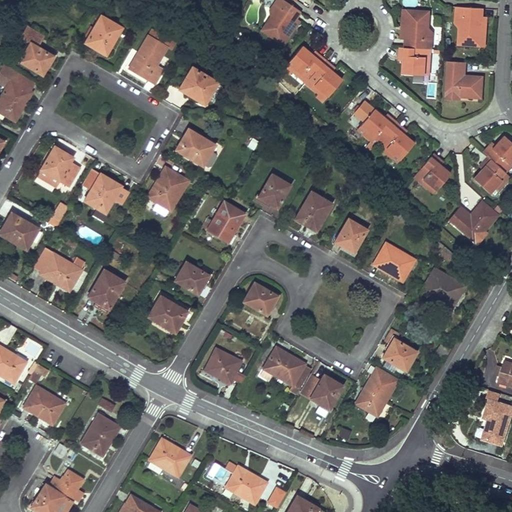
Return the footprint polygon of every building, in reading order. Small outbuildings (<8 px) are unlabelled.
[(296,18),(300,11),(284,1),(280,7),(273,3),(268,10),(270,17),(260,30),(283,45),(293,31),(289,28),(296,18)] [(485,46),(486,28),(482,28),(482,16),(483,8),(463,7),(463,15),(455,14),(455,23),(459,27),(458,44),(485,46)] [(432,41),(432,32),(428,27),(429,11),(402,9),(401,26),(406,27),(405,39),(404,47),(423,48),(424,48),(424,40),(432,41)] [(121,27),(100,15),(84,42),(92,47),(94,45),(106,52),(121,27)] [(296,18),(289,28),(293,31),(299,20),(296,18)] [(29,43),(18,61),(41,75),(46,68),(38,63),(45,52),(37,47),(43,36),(26,26),(19,37),(29,43)] [(151,28),(147,35),(152,38),(155,31),(151,28)] [(152,38),(147,35),(137,52),(139,54),(136,59),(134,58),(128,68),(154,83),(162,69),(155,65),(166,46),(170,39),(155,31),(152,38)] [(174,42),(170,39),(166,46),(171,49),(174,42)] [(431,49),(432,41),(424,40),(424,48),(430,49),(431,49)] [(92,47),(105,55),(106,52),(94,45),(92,47)] [(324,59),(317,54),(314,57),(311,54),(301,46),(287,62),(294,68),(291,72),(304,83),(324,59)] [(429,66),(430,57),(422,56),(423,48),(404,47),(403,60),(402,73),(424,75),(425,66),(429,66)] [(424,48),(423,48),(422,56),(430,57),(430,49),(424,48)] [(53,56),(45,52),(38,63),(46,68),(53,56)] [(327,96),(341,80),(331,71),(328,68),(330,65),(324,59),(304,83),(318,94),(320,90),(327,96)] [(447,61),(446,92),(460,93),(460,97),(481,98),(483,76),(465,75),(460,75),(460,70),(465,71),(465,62),(447,61)] [(291,72),(294,68),(287,62),(282,68),(289,74),(291,72)] [(29,91),(13,81),(18,73),(3,64),(2,65),(0,63),(0,84),(5,88),(0,96),(0,112),(4,115),(12,119),(18,108),(21,110),(31,92),(29,91)] [(217,82),(191,67),(178,89),(186,93),(188,89),(198,95),(196,99),(204,104),(207,99),(216,83),(217,82)] [(29,91),(34,82),(18,73),(13,81),(29,91)] [(428,98),(436,98),(437,83),(429,82),(428,98)] [(222,87),(216,83),(207,99),(213,102),(222,87)] [(188,89),(186,93),(196,99),(198,95),(188,89)] [(320,90),(318,94),(316,96),(322,102),(327,96),(320,90)] [(460,97),(460,93),(446,92),(445,99),(459,100),(460,97)] [(18,108),(12,119),(14,121),(21,110),(18,108)] [(383,117),(373,109),(359,126),(366,131),(363,135),(370,141),(375,135),(381,140),(393,126),(383,117)] [(356,128),(361,120),(352,114),(347,122),(356,128)] [(383,117),(393,126),(396,122),(386,114),(383,117)] [(393,126),(403,134),(406,131),(396,122),(393,126)] [(366,131),(359,126),(356,129),(363,135),(366,131)] [(399,159),(413,142),(403,134),(393,126),(381,140),(387,145),(383,151),(390,157),(393,154),(399,159)] [(187,128),(182,137),(185,138),(177,151),(202,166),(214,145),(187,128)] [(381,140),(375,135),(370,141),(376,146),(381,140)] [(511,143),(503,135),(494,145),(485,155),(487,156),(490,159),(499,167),(504,161),(507,164),(511,157),(511,143)] [(182,137),(174,150),(177,151),(185,138),(182,137)] [(254,149),(258,140),(251,137),(247,146),(254,149)] [(383,151),(387,145),(381,140),(376,146),(383,151)] [(485,155),(494,145),(491,142),(482,152),(485,155)] [(53,146),(39,169),(36,175),(55,186),(59,180),(68,186),(79,167),(69,162),(72,157),(53,146)] [(430,156),(440,165),(443,162),(433,153),(430,156)] [(397,163),(399,159),(393,154),(390,157),(397,163)] [(436,190),(450,173),(440,165),(430,156),(418,171),(424,176),(419,182),(426,188),(429,184),(436,190)] [(490,159),(487,156),(478,166),(481,169),(490,159)] [(499,167),(504,172),(511,164),(511,157),(507,164),(504,161),(499,167)] [(498,178),(504,172),(499,167),(490,159),(481,169),(472,178),(488,193),(494,186),(501,180),(498,178)] [(152,187),(146,197),(155,202),(167,209),(170,211),(188,180),(164,167),(155,181),(158,183),(155,189),(152,187)] [(99,174),(91,169),(82,184),(90,189),(84,201),(96,208),(92,215),(101,220),(113,200),(120,204),(127,191),(120,187),(121,186),(112,181),(111,183),(98,176),(99,174)] [(419,182),(424,176),(418,171),(413,176),(419,182)] [(504,172),(498,178),(501,180),(494,186),(497,189),(509,177),(504,172)] [(112,181),(100,173),(99,174),(98,176),(111,183),(112,181)] [(271,174),(262,190),(273,196),(269,204),(276,208),(289,185),(271,174)] [(436,190),(429,184),(426,188),(433,193),(436,190)] [(273,196),(262,190),(257,197),(269,204),(273,196)] [(310,191),(295,216),(308,223),(307,226),(315,231),(331,203),(310,191)] [(223,201),(211,220),(207,217),(201,227),(206,230),(224,240),(229,232),(230,229),(234,231),(244,213),(223,201)] [(498,215),(481,201),(470,215),(468,216),(465,213),(466,212),(459,206),(448,220),(472,240),(481,229),(484,231),(498,215)] [(155,202),(151,208),(163,215),(167,209),(155,202)] [(393,213),(400,220),(404,214),(397,208),(393,213)] [(59,222),(64,213),(57,209),(52,218),(59,222)] [(10,212),(5,221),(13,225),(6,238),(25,249),(37,228),(10,212)] [(308,223),(295,216),(294,218),(307,226),(308,223)] [(52,218),(49,223),(56,227),(59,222),(52,218)] [(347,219),(334,242),(341,246),(345,238),(357,245),(366,229),(347,219)] [(5,221),(0,229),(0,234),(6,238),(13,225),(5,221)] [(484,231),(481,229),(472,240),(477,245),(486,234),(484,231)] [(229,232),(224,240),(230,244),(235,235),(232,234),(229,232)] [(341,246),(353,252),(357,245),(345,238),(341,246)] [(440,252),(444,246),(438,241),(434,247),(440,252)] [(385,243),(372,264),(390,275),(392,272),(403,278),(414,260),(385,243)] [(453,254),(444,246),(440,252),(438,255),(449,260),(453,254)] [(72,264),(52,253),(44,248),(33,266),(41,271),(40,274),(58,285),(59,282),(70,288),(81,270),(80,269),(84,263),(76,258),(72,264)] [(111,250),(108,255),(117,260),(120,255),(111,250)] [(200,271),(185,262),(174,280),(197,294),(201,287),(193,282),(200,271)] [(434,268),(420,292),(451,310),(464,286),(434,268)] [(124,282),(103,269),(87,297),(95,301),(108,309),(124,282)] [(201,287),(208,275),(200,271),(193,282),(201,287)] [(390,275),(401,281),(403,278),(392,272),(390,275)] [(58,285),(69,291),(70,288),(59,282),(58,285)] [(253,282),(242,301),(265,314),(270,307),(262,303),(269,291),(253,282)] [(276,295),(269,291),(262,303),(270,307),(276,295)] [(159,295),(147,316),(174,332),(179,324),(176,322),(184,310),(159,295)] [(106,313),(108,309),(95,301),(92,306),(106,313)] [(186,311),(184,310),(176,322),(179,324),(186,311)] [(220,329),(218,333),(234,341),(235,337),(220,329)] [(389,344),(386,350),(393,354),(400,342),(395,339),(393,338),(389,344)] [(386,350),(382,357),(405,370),(416,351),(400,342),(393,354),(386,350)] [(440,344),(434,354),(442,358),(447,348),(440,344)] [(0,375),(13,383),(24,364),(13,358),(15,355),(0,346),(0,375)] [(286,353),(275,347),(274,349),(285,356),(286,353)] [(215,348),(204,370),(212,374),(213,372),(230,380),(240,361),(215,348)] [(450,350),(447,348),(442,358),(444,360),(450,350)] [(263,368),(292,385),(292,384),(299,388),(310,368),(304,364),(304,363),(286,353),(285,356),(274,349),(263,368)] [(26,362),(15,355),(13,358),(24,364),(26,362)] [(511,362),(504,360),(502,366),(499,376),(497,381),(511,385),(511,362)] [(37,364),(38,363),(35,361),(28,373),(30,375),(33,370),(37,364)] [(37,364),(33,370),(40,374),(44,377),(48,370),(37,364)] [(375,368),(361,392),(364,394),(358,405),(376,416),(397,380),(375,368)] [(30,375),(29,376),(36,380),(40,374),(33,370),(30,375)] [(213,372),(212,374),(229,383),(230,380),(213,372)] [(323,375),(309,398),(317,402),(321,394),(332,401),(342,386),(323,375)] [(299,388),(292,384),(292,385),(289,389),(296,393),(299,388)] [(35,386),(23,407),(41,418),(42,415),(53,422),(64,403),(35,386)] [(361,392),(355,403),(358,405),(364,394),(361,392)] [(317,402),(328,409),(332,401),(321,394),(317,402)] [(102,399),(99,404),(110,411),(113,406),(102,399)] [(511,409),(511,406),(489,399),(485,414),(492,416),(491,419),(488,419),(482,438),(502,444),(511,409)] [(98,414),(80,443),(99,454),(106,443),(108,445),(119,427),(102,417),(98,414)] [(41,418),(52,424),(53,422),(42,415),(41,418)] [(172,445),(161,438),(159,441),(170,447),(172,445)] [(159,441),(148,460),(177,477),(190,455),(172,445),(170,447),(159,441)] [(57,442),(53,453),(63,457),(67,446),(57,442)] [(106,443),(99,454),(102,456),(108,445),(106,443)] [(248,472),(237,465),(236,468),(247,474),(248,472)] [(236,468),(225,487),(254,504),(266,482),(248,472),(247,474),(236,468)] [(45,484),(30,506),(39,511),(64,511),(72,501),(70,499),(83,479),(67,469),(60,481),(54,490),(48,486),(45,484)] [(53,477),(48,486),(54,490),(60,481),(53,477)] [(276,488),(270,499),(279,504),(285,493),(284,493),(276,488)] [(124,503),(118,511),(158,511),(159,511),(130,495),(126,504),(124,503)] [(324,511),(325,511),(317,507),(316,510),(303,503),(304,500),(296,495),(286,511),(324,511)] [(317,507),(304,500),(303,503),(316,510),(317,507)]
